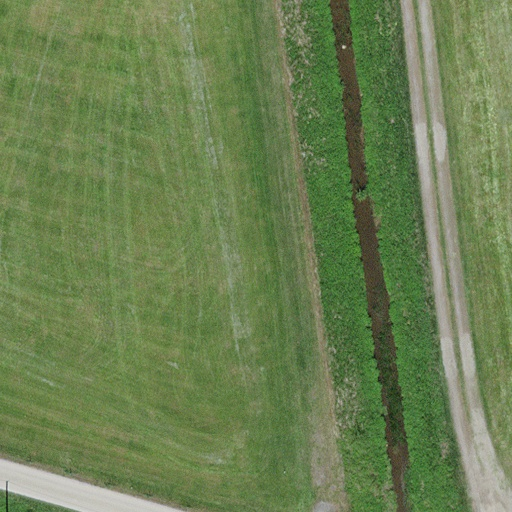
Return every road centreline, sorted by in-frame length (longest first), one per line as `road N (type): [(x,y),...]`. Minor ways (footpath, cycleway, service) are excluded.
road 1 (track): [(493,511),(410,0)]
road 2 (unclassified): [(135,511),(0,472)]
